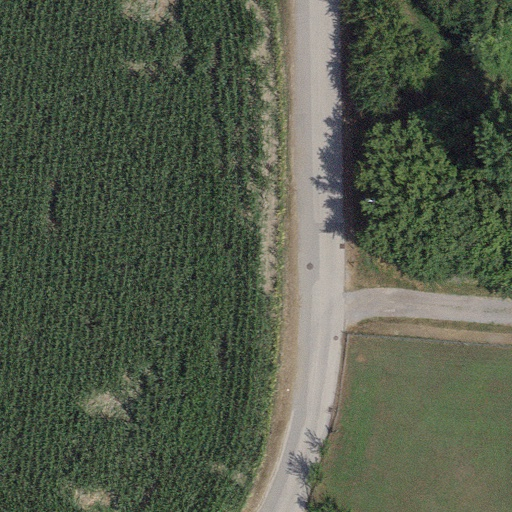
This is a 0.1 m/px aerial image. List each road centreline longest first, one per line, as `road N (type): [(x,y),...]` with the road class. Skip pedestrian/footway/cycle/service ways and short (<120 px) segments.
road 1 (unclassified): [(287,511),(296,498),(331,166),(327,0)]
road 2 (track): [(315,316),(511,321)]
